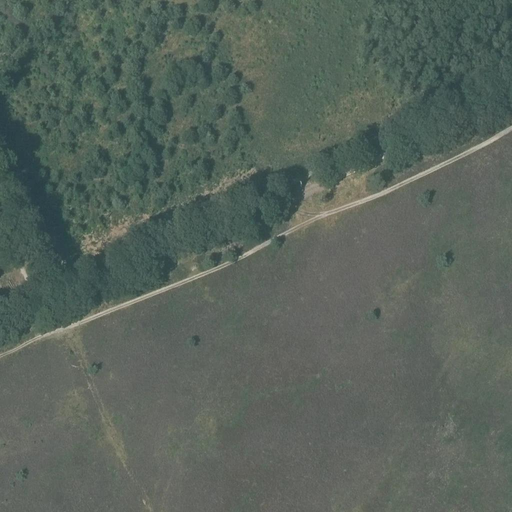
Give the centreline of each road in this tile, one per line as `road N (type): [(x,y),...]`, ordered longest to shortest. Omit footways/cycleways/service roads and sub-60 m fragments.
road 1 (track): [(0,314),(511,77)]
road 2 (track): [(511,128),(194,277),(0,357)]
road 3 (track): [(511,92),(43,312)]
